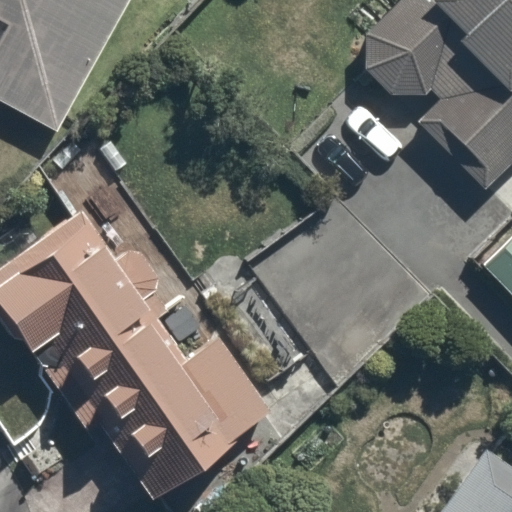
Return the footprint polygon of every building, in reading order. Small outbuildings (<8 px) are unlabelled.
[(0,0),(0,101),(54,130),(124,0),(0,0)] [(422,84),(432,94),(410,117),(478,183),(511,148),(511,0),(387,0),(359,29),(357,64),(382,89),(418,88),(422,84)] [(68,218),(0,268),(0,316),(37,367),(145,511),(150,511),(281,415),(76,138),(33,170),(68,218)] [(511,226),(477,261),(511,297),(511,226)] [(511,511),(511,470),(475,444),(425,511),(511,511)]
